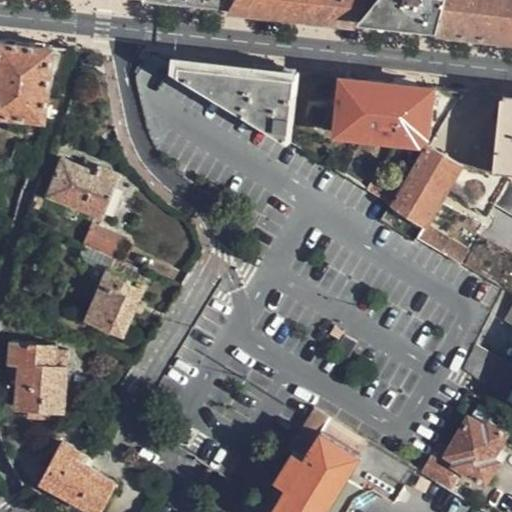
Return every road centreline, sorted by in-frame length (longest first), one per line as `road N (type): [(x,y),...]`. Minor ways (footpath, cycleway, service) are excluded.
road 1 (residential): [(117,30),(118,82),(132,132),(221,244),(126,417),(191,479),(170,511)]
road 2 (tertiary): [(117,30),(511,73)]
road 3 (unknown): [(194,407),(231,439),(251,440),(299,372)]
